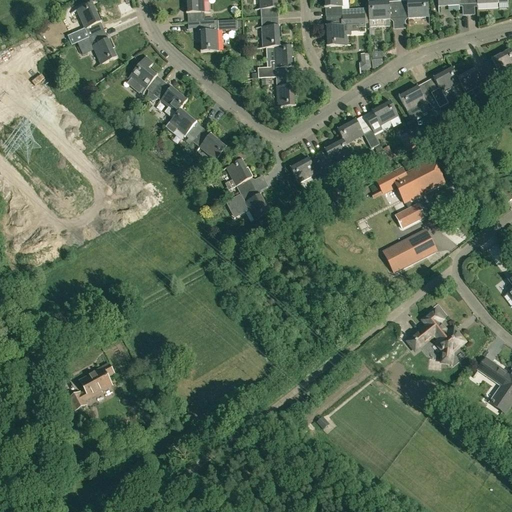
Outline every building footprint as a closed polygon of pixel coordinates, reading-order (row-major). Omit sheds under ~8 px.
[(205,23),(205,22),(203,0),(185,0),(186,15),(188,15),(188,24),(200,23),(205,23)] [(260,0),(261,10),(261,19),(278,18),(278,9),(279,9),(278,0),(260,0)] [(326,17),(343,16),(341,0),(323,0),(324,9),(326,8),(326,17)] [(399,19),(429,17),(427,0),(408,0),(407,0),(407,1),(398,2),(399,19)] [(369,15),(369,21),(399,19),(398,2),(389,2),(368,3),(368,8),(369,15)] [(76,11),(88,38),(89,39),(105,32),(101,23),(102,23),(93,3),(76,11)] [(365,27),(365,23),(369,23),(369,21),(369,15),(365,15),(359,15),(354,15),(352,15),(352,16),(352,26),(358,25),(358,27),(365,27)] [(343,16),(326,17),(327,26),(325,26),(327,47),(348,46),(347,36),(344,36),(343,26),(352,26),(352,16),(343,16)] [(261,19),(263,49),(274,49),(281,48),(280,27),(279,27),(278,18),(261,19)] [(218,32),(228,31),(237,30),(237,21),(225,22),(225,21),(205,22),(205,23),(200,23),(201,32),(200,32),(201,53),(219,52),(218,32)] [(108,40),(105,32),(89,39),(88,38),(77,43),(83,56),(89,53),(94,51),(100,66),(117,58),(109,39),(108,40)] [(258,79),(276,79),(293,78),(293,69),(294,69),(293,48),(281,48),(274,49),(275,62),(270,63),(271,69),(258,69),(258,79)] [(492,80),(494,84),(502,80),(500,76),(511,69),(511,52),(510,49),(491,59),(492,60),(489,62),(489,61),(483,64),(486,69),(492,80)] [(361,62),(360,63),(361,75),(371,68),(370,54),(361,55),(361,62)] [(146,56),(141,62),(126,81),(143,94),(146,90),(149,92),(147,98),(149,100),(164,83),(157,77),(158,76),(149,69),(154,63),(146,56)] [(372,60),(373,71),(382,65),(382,59),(372,60)] [(457,78),(461,84),(466,94),(492,80),(486,69),(483,64),(478,67),(479,68),(476,69),(476,68),(457,78)] [(434,79),(426,83),(434,99),(461,84),(457,78),(452,68),(433,78),(434,79)] [(276,79),(278,109),(296,108),(295,87),(294,87),(293,78),(276,79)] [(188,101),(188,100),(172,87),(171,88),(164,83),(149,100),(152,102),(158,99),(160,101),(160,102),(168,108),(165,112),(173,119),(181,110),(188,101)] [(408,113),(434,99),(426,83),(418,87),(417,86),(399,96),(408,113)] [(372,112),(364,116),(373,131),(372,132),(375,137),(383,132),(383,131),(384,131),(385,131),(386,131),(387,130),(388,130),(389,129),(390,129),(390,128),(391,127),(391,126),(391,125),(391,124),(391,123),(390,122),(399,117),(390,101),(371,111),(372,112)] [(173,119),(166,128),(173,134),(177,129),(189,139),(186,143),(190,146),(203,129),(196,124),(197,123),(181,110),(173,119)] [(373,131),(364,116),(356,121),(356,120),(337,130),(343,140),(346,146),(364,136),(366,141),(371,150),(380,145),(375,137),(372,132),(373,131)] [(193,149),(196,145),(216,161),(227,147),(211,134),(210,135),(203,129),(193,142),(190,146),(193,149)] [(410,138),(402,142),(406,150),(412,147),(418,144),(419,144),(418,144),(414,136),(410,138)] [(325,151),(317,155),(325,170),(333,165),(352,156),(349,150),(346,146),(343,140),(324,149),(325,151)] [(393,155),(389,147),(382,150),(388,161),(396,157),(394,154),(393,155)] [(240,195),(257,186),(253,178),(243,160),(245,159),(242,153),(228,160),(231,166),(226,168),(233,181),(226,185),(230,191),(237,188),(239,193),(240,195)] [(325,170),(317,155),(309,159),(309,158),(290,168),(299,185),(314,177),(317,183),(325,179),(328,177),(329,177),(325,170)] [(405,203),(409,210),(395,217),(402,229),(425,217),(419,205),(413,208),(409,200),(444,183),(433,161),(405,175),(402,169),(391,175),(405,203)] [(332,182),(336,188),(336,189),(344,184),(340,178),(332,182)] [(240,195),(227,202),(232,210),(236,208),(240,216),(249,211),(254,221),(271,213),(257,186),(240,195)] [(371,195),(373,200),(382,195),(380,191),(371,195)] [(511,198),(505,191),(500,195),(507,204),(511,200),(511,198)] [(383,253),(394,274),(437,252),(426,230),(383,253)] [(443,321),(435,312),(423,322),(427,327),(408,342),(410,345),(413,343),(418,349),(435,336),(439,341),(436,343),(443,352),(442,363),(451,364),(453,353),(465,343),(459,335),(456,337),(452,332),(448,334),(440,323),(443,321)] [(511,369),(508,375),(498,367),(496,369),(486,361),(479,371),(502,387),(491,403),(503,412),(511,400),(511,369)] [(69,399),(75,411),(86,405),(85,402),(94,397),(93,395),(101,391),(101,392),(112,386),(108,378),(114,375),(109,365),(97,372),(98,373),(80,382),(87,394),(82,397),(80,393),(69,399)] [(316,423),(323,431),(330,424),(323,417),(316,423)]
